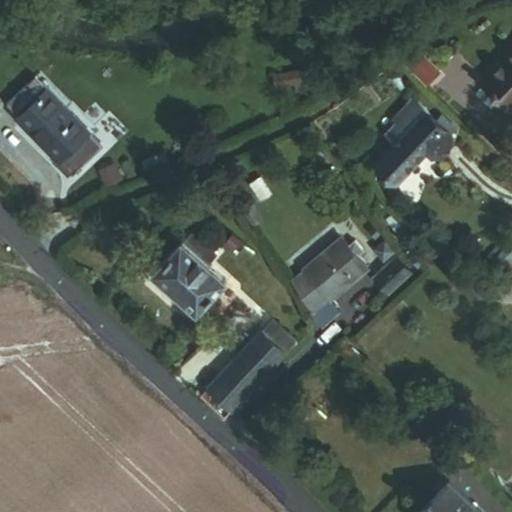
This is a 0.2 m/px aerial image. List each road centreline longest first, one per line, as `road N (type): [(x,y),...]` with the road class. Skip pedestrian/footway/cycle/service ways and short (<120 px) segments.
road 1 (residential): [(34,245),(289,116),(477,0)]
road 2 (unclassified): [(308,511),(34,245)]
